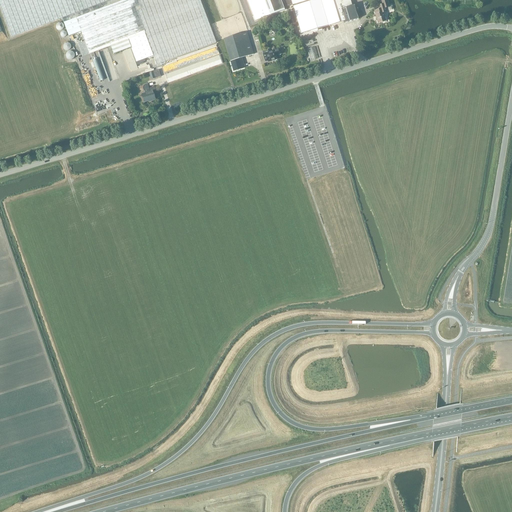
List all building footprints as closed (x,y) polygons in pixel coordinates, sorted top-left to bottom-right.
[(199,0),(0,0),(0,6),(11,37),(30,30),(62,18),(69,36),(81,32),(90,54),(93,53),(111,46),(114,54),(131,47),(136,62),(153,56),(157,67),(162,65),(161,63),(216,43),(199,0)] [(281,0),(247,0),(255,21),(285,10),(281,0)] [(291,0),(293,6),(293,7),(301,34),(343,21),(344,23),(358,19),(354,5),(352,6),(350,0),(291,0)] [(386,8),(389,7),(386,0),(384,0),(381,1),(382,5),(378,6),(379,10),(374,11),(378,23),(386,21),(383,12),(387,11),(386,8)] [(259,35),(255,26),(251,28),(254,37),(259,35)] [(247,32),(224,39),(230,61),(242,58),(244,57),(253,54),(247,32)] [(267,50),(262,52),(265,61),(268,61),(268,62),(278,59),(277,55),(281,54),(280,49),(275,50),(268,53),(267,50)] [(233,71),(242,69),(241,64),(243,63),(242,58),(230,61),(233,71)] [(153,92),(156,91),(154,87),(149,89),(148,84),(147,84),(147,85),(145,85),(144,86),(144,87),(143,87),(143,88),(143,89),(144,89),(144,90),(145,91),(146,93),(142,94),(144,102),(150,100),(151,101),(155,100),(153,92)] [(107,103),(115,100),(110,85),(102,88),(107,103)] [(407,308),(413,307),(412,300),(405,302),(407,308)]
